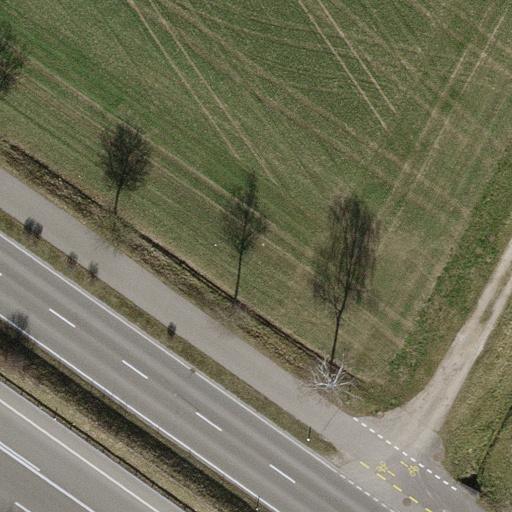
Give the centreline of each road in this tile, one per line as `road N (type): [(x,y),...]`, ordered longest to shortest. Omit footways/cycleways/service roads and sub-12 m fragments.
road 1 (primary): [(0,272),(339,511)]
road 2 (track): [(511,261),(374,511)]
